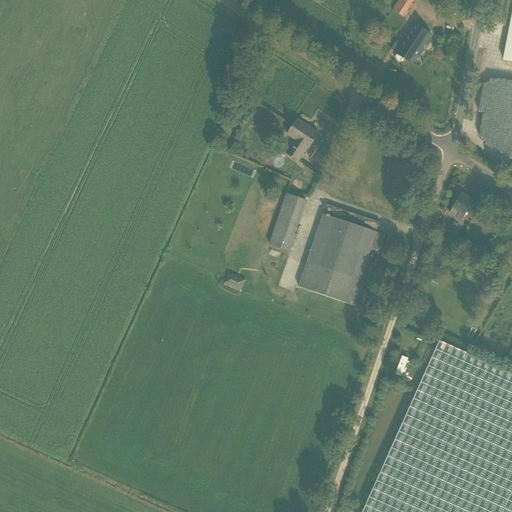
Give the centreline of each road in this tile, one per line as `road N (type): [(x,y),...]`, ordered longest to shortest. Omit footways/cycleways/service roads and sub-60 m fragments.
road 1 (track): [(421,233),(334,511)]
road 2 (unclassified): [(450,150),(221,0)]
road 3 (unclassified): [(450,150),(482,0)]
